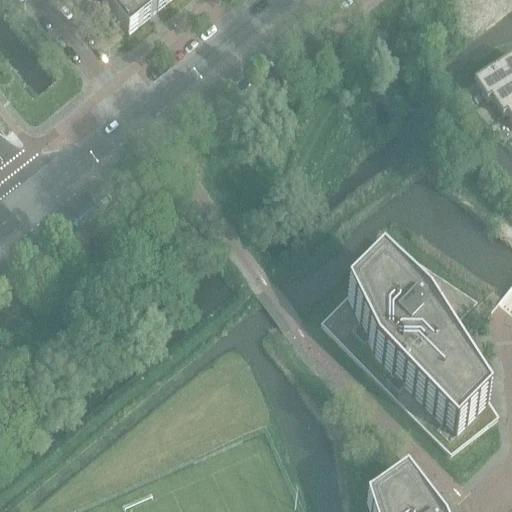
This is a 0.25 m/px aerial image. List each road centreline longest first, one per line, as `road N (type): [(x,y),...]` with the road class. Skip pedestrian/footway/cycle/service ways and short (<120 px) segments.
road 1 (secondary): [(150,139),(322,0)]
road 2 (secondary): [(269,0),(129,116)]
road 3 (residential): [(129,116),(36,0)]
road 4 (secondary): [(52,219),(150,139)]
road 5 (secondary): [(129,116),(32,196)]
